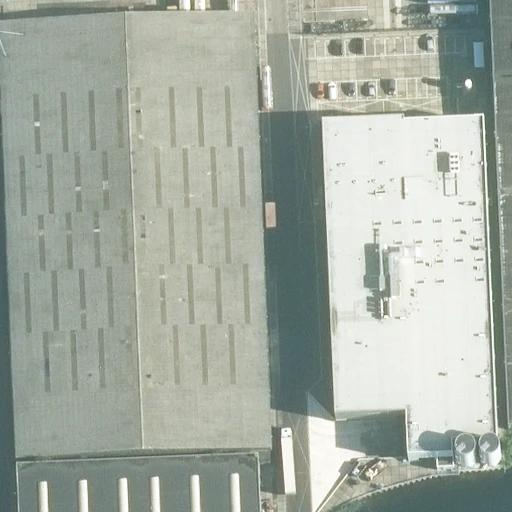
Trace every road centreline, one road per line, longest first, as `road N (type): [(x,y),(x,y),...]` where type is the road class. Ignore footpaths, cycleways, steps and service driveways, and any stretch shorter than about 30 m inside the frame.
road 1 (unknown): [(293,341),(274,0)]
road 2 (unknown): [(301,511),(293,341)]
road 3 (unknown): [(293,341),(433,338)]
